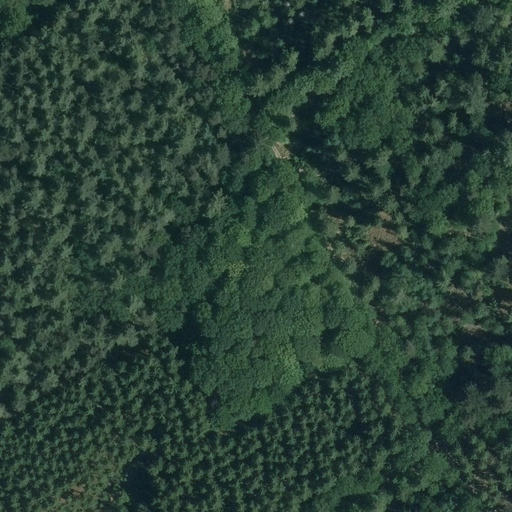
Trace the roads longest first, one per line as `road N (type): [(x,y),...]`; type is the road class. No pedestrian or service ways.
road 1 (track): [(190,0),(485,511)]
road 2 (track): [(511,404),(330,511)]
